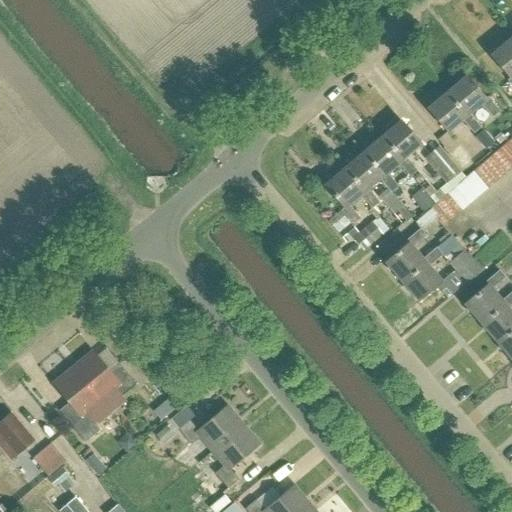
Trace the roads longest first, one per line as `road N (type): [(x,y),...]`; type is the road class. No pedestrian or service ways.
road 1 (residential): [(511,487),(234,156)]
road 2 (unclassified): [(380,511),(148,233)]
road 3 (track): [(0,17),(92,138),(110,181),(148,233)]
road 4 (residential): [(234,156),(417,0)]
road 5 (unclassified): [(0,359),(148,233)]
